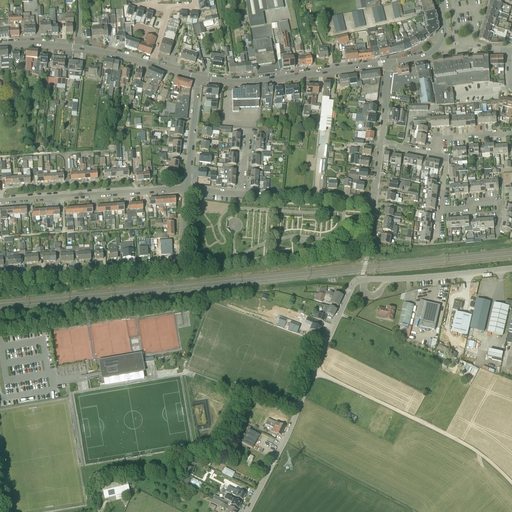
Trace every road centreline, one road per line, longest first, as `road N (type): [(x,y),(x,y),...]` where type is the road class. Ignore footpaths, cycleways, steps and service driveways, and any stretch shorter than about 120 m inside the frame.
road 1 (residential): [(0,277),(166,263),(186,189)]
road 2 (residential): [(248,511),(349,290)]
road 3 (track): [(511,484),(452,437),(312,370)]
road 4 (tertiary): [(198,77),(262,79),(388,61)]
road 5 (residential): [(0,201),(186,189)]
road 6 (residential): [(387,279),(511,268)]
